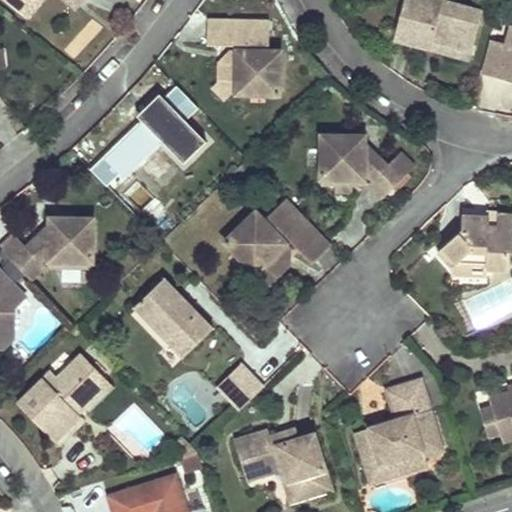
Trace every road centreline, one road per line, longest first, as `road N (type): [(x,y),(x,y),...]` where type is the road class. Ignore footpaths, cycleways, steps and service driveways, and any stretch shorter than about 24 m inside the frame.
road 1 (residential): [(369,364),(318,308),(448,181),(477,131)]
road 2 (residential): [(0,187),(87,111),(184,0)]
road 3 (residential): [(314,0),(379,75),(477,131)]
